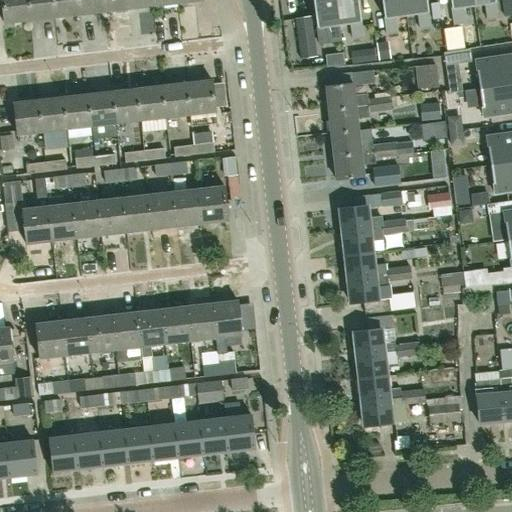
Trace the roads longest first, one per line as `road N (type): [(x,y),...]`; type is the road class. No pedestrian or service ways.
road 1 (tertiary): [(302,491),(245,0)]
road 2 (residential): [(0,291),(242,264)]
road 3 (residential): [(0,72),(210,48)]
road 4 (residential): [(302,491),(511,471)]
road 5 (residential): [(129,511),(302,491)]
